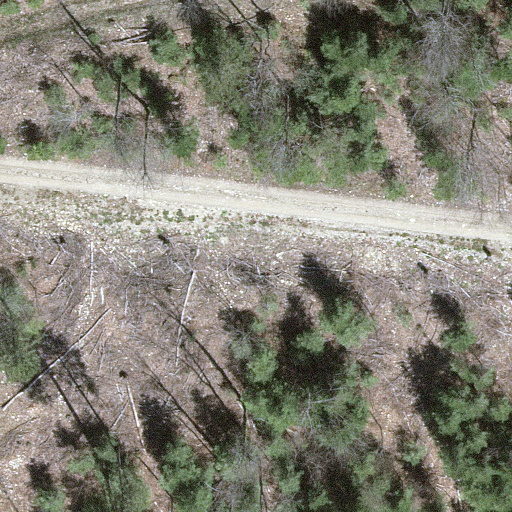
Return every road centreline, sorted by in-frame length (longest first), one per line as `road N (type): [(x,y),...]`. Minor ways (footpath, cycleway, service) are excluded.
road 1 (track): [(511,236),(0,176)]
road 2 (track): [(0,37),(156,0)]
